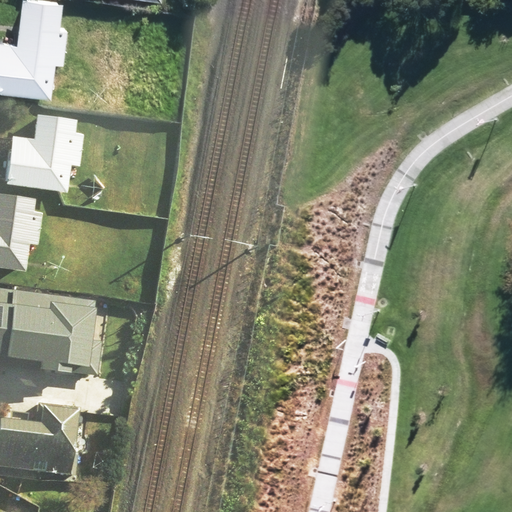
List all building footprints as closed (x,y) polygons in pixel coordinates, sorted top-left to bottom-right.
[(25,0),(20,39),(0,36),(0,85),(54,93),(59,58),(66,59),(70,26),(62,25),(65,0),(25,0)] [(36,140),(15,137),(8,184),(69,193),(73,166),(81,167),(86,135),(78,134),(80,120),(40,114),(36,140)] [(0,267),(28,272),(33,243),(40,244),(45,213),(36,212),(38,200),(0,194),(0,267)] [(98,301),(0,287),(0,354),(43,360),(41,369),(74,373),(75,364),(92,366),(100,308),(97,308),(98,301)] [(0,466),(76,475),(84,407),(46,403),(44,422),(0,416),(0,466)]
